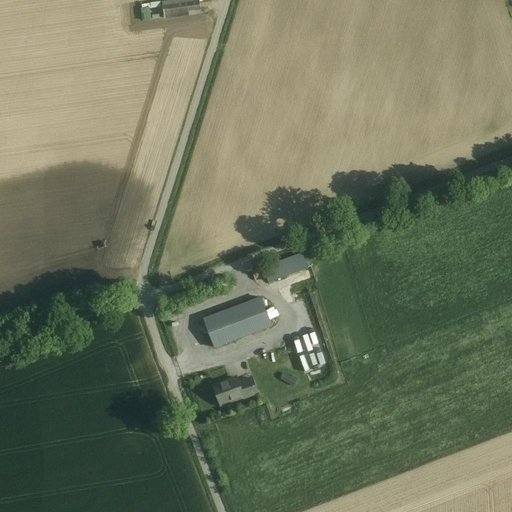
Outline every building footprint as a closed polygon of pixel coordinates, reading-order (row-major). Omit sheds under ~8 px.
[(199,0),(186,0),(163,3),(165,19),(201,14),(199,0)] [(268,270),(271,282),(287,278),(283,265),(268,270)] [(269,326),(258,298),(203,319),(213,347),(269,326)] [(328,364),(323,345),(312,348),(317,367),(328,364)] [(309,353),(302,354),(304,371),(311,370),(309,353)] [(283,379),(298,385),(301,378),(285,372),(283,379)] [(234,377),(212,386),(219,406),(258,392),(252,377),(237,383),(234,377)]
